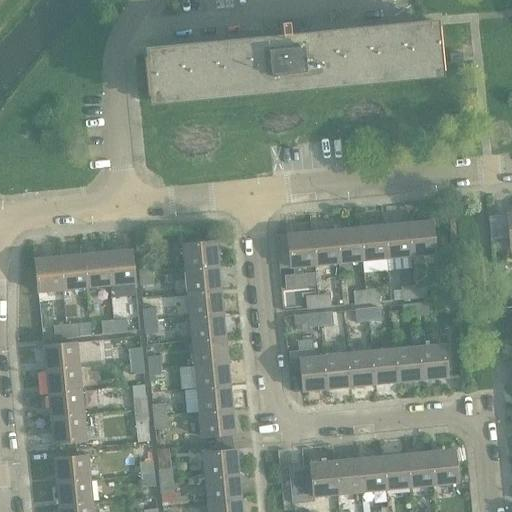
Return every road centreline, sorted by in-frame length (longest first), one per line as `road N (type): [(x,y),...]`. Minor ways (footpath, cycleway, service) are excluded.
road 1 (residential): [(491,511),(480,410),(277,431),(252,189)]
road 2 (residential): [(511,166),(252,189)]
road 3 (unclassified): [(141,0),(114,61),(129,200)]
road 4 (residential): [(129,200),(0,213)]
road 5 (residential): [(252,189),(129,200)]
